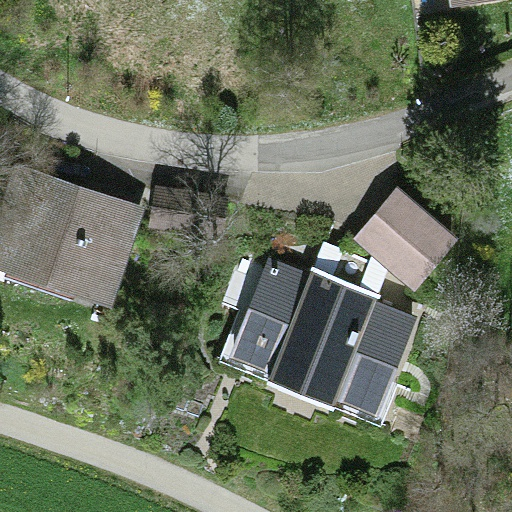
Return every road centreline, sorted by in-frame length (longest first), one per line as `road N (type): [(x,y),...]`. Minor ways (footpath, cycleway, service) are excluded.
road 1 (residential): [(511,122),(443,155),(268,168),(133,150),(0,94)]
road 2 (residential): [(229,511),(0,420)]
